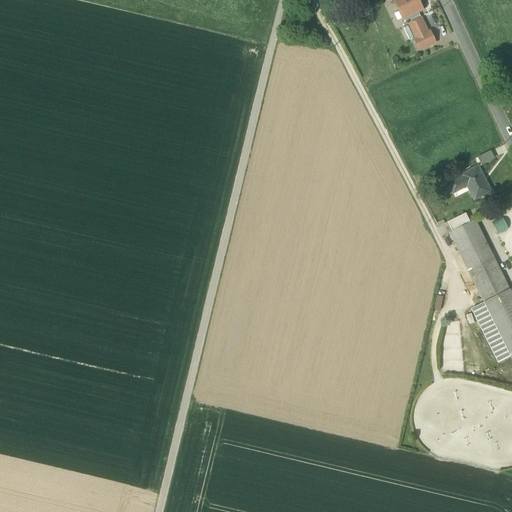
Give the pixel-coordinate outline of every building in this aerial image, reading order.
[(392,0),(402,20),(403,20),(418,12),(423,10),(418,0),(392,0)] [(418,12),(403,20),(404,24),(406,23),(407,24),(408,24),(420,18),(418,12)] [(415,39),(428,33),(421,18),(420,18),(408,24),(415,39)] [(407,24),(406,23),(404,24),(403,24),(404,26),(403,27),(403,29),(408,41),(410,41),(413,40),(415,39),(408,24),(407,24)] [(413,40),(419,51),(436,43),(430,32),(428,33),(415,39),(413,40)] [(478,158),(481,165),(493,159),(490,152),(478,158)] [(466,184),(474,200),(490,192),(477,167),(461,175),(462,176),(447,183),(452,192),(466,184)] [(447,223),(452,232),(470,223),(465,214),(447,223)] [(504,292),(509,290),(474,221),(470,223),(504,292)] [(449,233),(483,303),(504,292),(470,223),(452,232),(449,233)] [(511,355),(511,295),(509,290),(504,292),(483,303),(510,357),(511,355)] [(497,363),(510,357),(483,303),(471,309),(497,363)]
